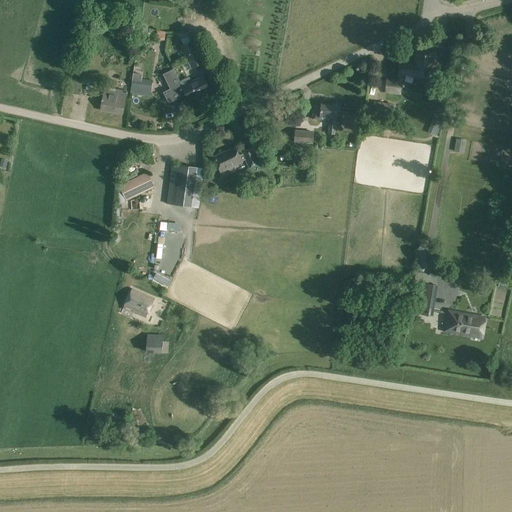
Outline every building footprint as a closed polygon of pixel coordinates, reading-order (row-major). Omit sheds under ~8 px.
[(194,39),(198,37),(195,31),(187,35),(190,41),(194,39)] [(205,62),(194,39),(190,41),(180,45),(191,69),(205,62)] [(143,74),(155,75),(156,50),(144,50),(143,74)] [(433,77),(435,54),(416,52),(415,66),(400,64),(398,82),(387,81),(386,92),(401,93),(403,74),(433,77)] [(192,82),(189,76),(180,80),(174,68),(162,73),(171,90),(181,85),(182,87),(189,101),(210,91),(203,77),(192,82)] [(79,95),(82,79),(71,78),(68,93),(79,95)] [(132,78),(129,94),(149,96),(152,81),(132,78)] [(127,92),(115,89),(115,92),(105,90),(101,110),(122,114),(127,92)] [(392,115),(394,103),(374,102),(373,113),(392,115)] [(340,114),(341,106),(322,104),(321,107),(314,107),(313,119),(322,120),(323,118),(329,118),(327,134),(335,135),(337,114),(340,114)] [(442,121),(432,118),(428,132),(437,135),(442,121)] [(314,132),(295,130),(294,143),(313,144),(314,132)] [(466,152),(467,139),(457,139),(456,151),(466,152)] [(249,168),(260,163),(253,147),(242,153),(242,154),(239,156),(236,149),(224,154),(223,153),(214,157),(221,172),(242,162),(242,161),(245,160),(249,168)] [(149,160),(145,151),(136,155),(140,164),(149,160)] [(192,207),(197,168),(173,164),(167,204),(192,207)] [(147,171),(118,185),(125,201),(154,187),(147,171)] [(170,222),(170,230),(182,231),(182,223),(170,222)] [(427,262),(417,261),(415,271),(416,272),(415,281),(424,283),(419,315),(433,317),(438,286),(429,284),(430,274),(425,273),(427,262)] [(146,318),(154,299),(133,289),(124,308),(146,318)] [(410,311),(418,313),(420,305),(411,303),(410,311)] [(448,313),(445,331),(482,338),(486,318),(474,316),(473,318),(448,313)] [(162,354),(163,342),(155,341),(155,335),(147,334),(146,353),(162,354)]
